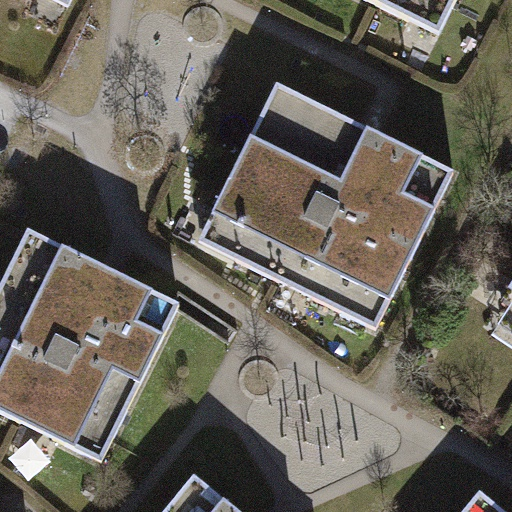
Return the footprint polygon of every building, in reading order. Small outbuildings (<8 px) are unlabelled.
[(53,0),(70,8),(74,0),(53,0)] [(371,0),(377,3),(445,37),(463,0),(371,0)] [(374,135),(283,89),(204,243),(376,330),(455,176),(374,135)] [(110,273),(30,234),(0,296),(0,413),(17,422),(106,465),(183,308),(110,273)] [(239,511),(198,478),(170,511),(239,511)] [(501,511),(483,497),(470,511),(501,511)]
